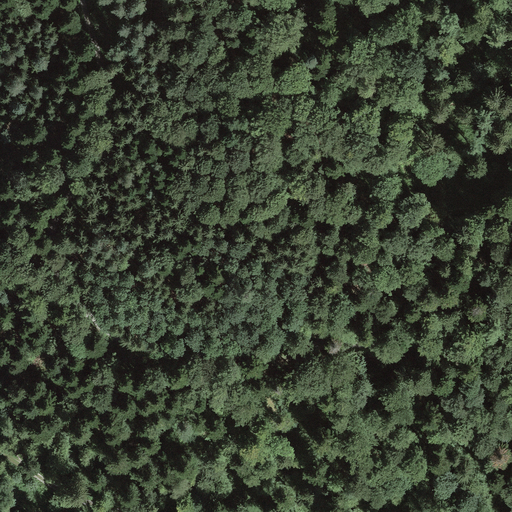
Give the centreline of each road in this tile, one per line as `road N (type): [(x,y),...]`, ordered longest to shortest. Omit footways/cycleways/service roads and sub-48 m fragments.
road 1 (track): [(511,344),(145,350),(100,327),(61,278),(51,237),(54,218),(108,140),(111,122),(83,0)]
road 2 (track): [(0,450),(96,507),(144,511)]
